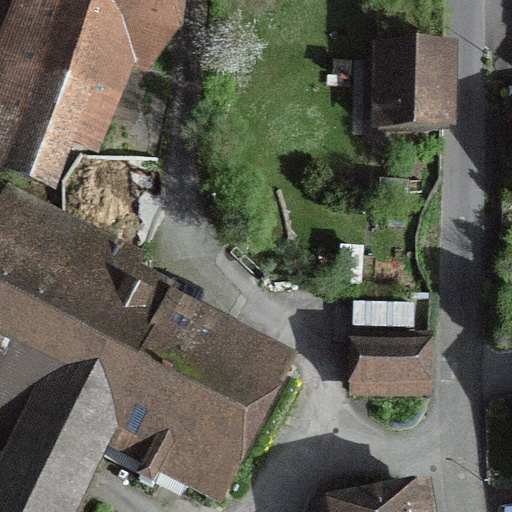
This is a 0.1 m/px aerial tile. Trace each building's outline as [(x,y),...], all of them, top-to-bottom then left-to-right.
[(15,0),(0,45),(0,168),(7,171),(54,189),(72,141),(96,148),(118,97),(131,62),(144,65),(158,12),(118,0),(15,0)] [(118,0),(158,12),(159,0),(118,0)] [(444,63),(442,63),(390,62),(389,122),(441,123),(443,123),(444,63)] [(0,441),(24,454),(18,464),(15,463),(0,491),(0,511),(65,511),(75,493),(107,426),(214,482),(274,369),(114,287),(130,256),(10,193),(0,211),(0,441)] [(370,390),(430,392),(431,345),(429,345),(372,343),(370,390)] [(429,511),(427,493),(329,510),(329,511),(429,511)]
